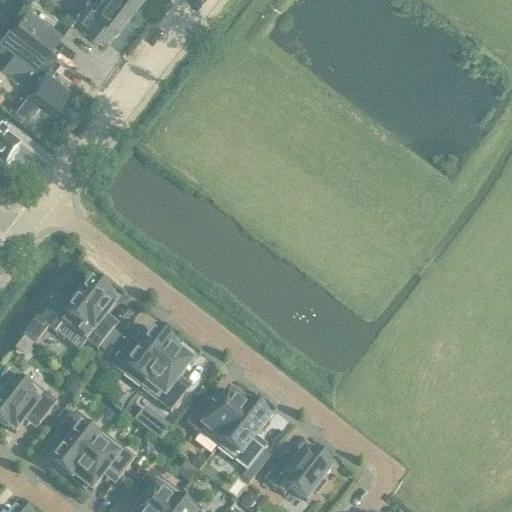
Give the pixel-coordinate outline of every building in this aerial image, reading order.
[(134,2),(131,0),(98,0),(95,4),(90,0),(89,0),(76,17),(102,37),(115,20),(118,23),(134,2)] [(41,58),(61,33),(28,7),(7,32),(18,40),(12,48),(25,56),(30,50),(41,58)] [(14,54),(2,69),(10,76),(30,90),(27,94),(50,111),(68,88),(45,71),(42,75),(22,60),(14,54)] [(17,106),(8,119),(20,128),(30,116),(17,106)] [(0,169),(3,172),(19,151),(0,136),(0,169)] [(111,299),(92,284),(82,297),(80,295),(72,305),(74,308),(72,310),(61,325),(62,325),(97,353),(114,331),(103,322),(116,306),(110,301),(111,299)] [(72,310),(57,299),(40,322),(49,329),(48,330),(54,335),(62,325),(61,325),(72,310)] [(48,330),(49,329),(40,322),(37,320),(23,338),(35,347),(48,330)] [(140,391),(174,348),(155,333),(138,355),(127,347),(110,368),(140,391)] [(174,348),(140,391),(170,415),(187,393),(176,385),(191,366),(185,362),(188,359),(174,348)] [(56,404),(20,377),(7,394),(4,391),(0,396),(0,425),(8,431),(9,429),(16,434),(28,418),(39,426),(56,404)] [(75,394),(82,385),(73,378),(66,387),(75,394)] [(216,450),(250,407),(236,396),(234,399),(228,395),(214,414),(203,406),(186,427),(216,450)] [(250,407),(216,450),(246,474),(263,452),(252,444),(269,422),(250,407)] [(71,480),(104,437),(74,414),(58,435),(69,444),(52,466),(71,480)] [(159,426),(152,436),(160,443),(168,433),(159,426)] [(104,437),(71,480),(72,481),(85,491),(87,488),(92,492),(107,473),(118,482),(134,460),(104,437)] [(322,483),(331,470),(313,456),(311,458),(305,453),(292,469),(281,461),(264,483),(284,498),(289,490),(306,503),(313,494),(316,496),(324,486),(322,483)] [(195,459),(192,463),(199,469),(205,462),(201,458),(195,459)] [(168,511),(181,496),(151,473),(134,494),(145,503),(137,511),(168,511)] [(254,498),(248,494),(242,502),(250,509),(254,504),(254,498)] [(200,511),(181,496),(168,511),(200,511)]
